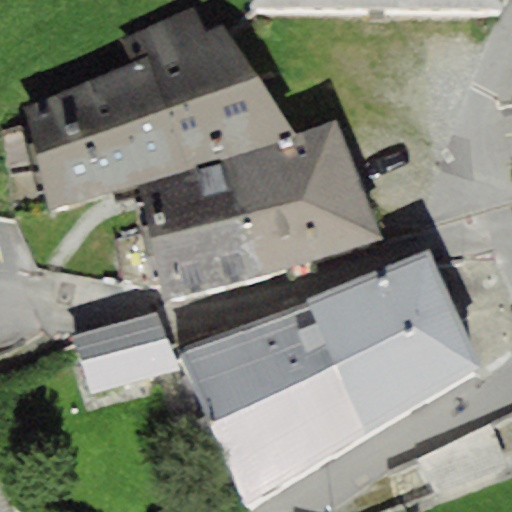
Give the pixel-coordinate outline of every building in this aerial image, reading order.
[(498,0),(253,0),(254,9),(376,10),(498,11),(498,0)] [(120,36),(131,60),(182,164),(294,128),(250,64),(221,21),(205,29),(193,8),(120,36)] [(182,164),(131,60),(27,104),(46,206),(133,179),(182,164)] [(296,133),(222,157),(259,269),(379,231),(360,181),(336,120),(296,133)] [(259,269),(222,157),(183,171),(139,183),(156,273),(159,292),(259,269)] [(363,433),(478,362),(454,304),(430,246),(303,296),(180,346),(244,498),(363,433)] [(75,330),(90,386),(171,365),(156,308),(75,330)] [(504,463),(488,422),(420,456),(434,489),(504,463)]
